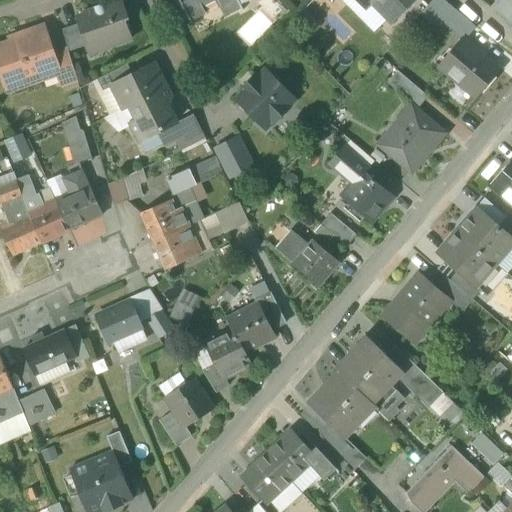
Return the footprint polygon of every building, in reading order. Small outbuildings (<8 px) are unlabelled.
[(178,0),(190,21),(219,6),(231,0),(178,0)] [(242,8),(240,6),(237,0),(231,0),(219,6),(224,17),(242,8)] [(371,2),(391,22),(412,0),(357,0),(366,8),(371,2)] [(438,25),(444,19),(453,8),(443,0),(432,0),(423,11),(438,25)] [(511,0),(496,0),(490,8),(511,25),(511,0)] [(100,41),(103,49),(131,40),(124,20),(128,19),(121,1),(104,7),(104,4),(94,8),(94,9),(86,12),(87,14),(77,18),(79,24),(87,46),(100,41)] [(475,27),(453,8),(444,19),(466,38),(475,27)] [(62,30),(67,50),(68,53),(87,46),(79,24),(62,30)] [(23,79),(25,85),(43,79),(41,76),(55,71),(57,70),(51,55),(42,29),(24,35),(26,39),(0,47),(0,65),(7,85),(23,79)] [(439,68),(475,98),(498,70),(463,40),(439,68)] [(100,41),(87,46),(89,54),(103,49),(100,41)] [(76,78),(68,53),(67,50),(51,55),(57,70),(55,71),(57,74),(60,84),(76,78)] [(97,80),(103,92),(112,87),(111,86),(132,75),(127,65),(97,80)] [(171,98),(166,88),(154,65),(132,75),(111,86),(112,87),(123,109),(123,110),(132,106),(137,116),(136,120),(130,123),(139,142),(157,134),(173,125),(175,120),(172,114),(167,113),(164,106),(169,103),(171,98)] [(235,101),(265,130),(272,123),(274,125),(290,109),(288,107),(296,99),(266,69),(255,80),(253,77),(243,87),(246,90),(235,101)] [(41,76),(43,79),(57,74),(55,71),(41,76)] [(389,83),(417,107),(426,96),(399,73),(389,83)] [(23,79),(7,85),(9,91),(25,85),(23,79)] [(382,148),(409,171),(429,147),(431,149),(444,134),(411,107),(395,126),(399,129),(382,148)] [(175,140),(180,151),(205,139),(194,116),(176,126),(173,125),(157,134),(163,146),(175,140)] [(66,138),(70,137),(70,136),(80,133),(76,118),(62,125),(66,138)] [(380,146),(382,148),(399,129),(395,126),(380,146)] [(4,140),(13,163),(32,155),(22,132),(4,140)] [(83,132),(80,133),(70,136),(70,137),(78,163),(91,159),(83,132)] [(215,148),(230,177),(252,166),(237,137),(215,148)] [(350,141),(343,150),(348,154),(355,146),(350,141)] [(348,154),(366,169),(373,161),(355,146),(348,154)] [(342,197),(371,222),(392,198),(364,174),(367,170),(366,169),(348,154),(343,150),(330,165),(353,184),(342,197)] [(215,158),(190,170),(196,184),(223,173),(215,158)] [(511,163),(491,187),(511,204),(511,163)] [(188,188),(196,184),(190,170),(166,180),(173,195),(189,188),(188,188)] [(55,201),(68,231),(102,216),(82,172),(63,181),(69,194),(55,201)] [(0,188),(17,182),(15,174),(0,179),(0,188)] [(18,183),(24,201),(44,194),(38,175),(18,183)] [(107,184),(114,206),(127,202),(121,180),(107,184)] [(0,205),(1,205),(8,222),(12,220),(14,225),(29,219),(30,218),(24,201),(22,196),(17,182),(0,188),(0,205)] [(30,218),(29,219),(41,244),(68,231),(55,201),(43,207),(45,212),(30,218)] [(140,214),(152,243),(188,227),(203,220),(195,202),(178,210),(175,212),(171,201),(140,214)] [(215,214),(224,234),(248,223),(239,204),(215,214)] [(476,207),(456,230),(495,264),(511,244),(511,237),(498,226),(476,207)] [(320,226),(346,248),(357,236),(331,214),(320,226)] [(511,222),(505,217),(498,226),(511,237),(511,222)] [(13,257),(41,244),(29,219),(14,225),(12,220),(8,222),(0,225),(0,227),(1,231),(13,257)] [(201,255),(188,227),(152,243),(165,271),(201,255)] [(496,264),(495,264),(456,230),(436,254),(457,271),(476,288),(477,287),(480,283),(481,284),(493,269),(493,268),(496,264)] [(293,266),(318,287),(331,271),(329,270),(337,261),(314,242),(310,247),(291,231),(275,250),(294,265),(293,266)] [(329,270),(331,271),(339,262),(337,261),(329,270)] [(457,271),(449,281),(472,300),(480,290),(477,287),(476,288),(457,271)] [(382,318),(412,343),(449,301),(450,299),(435,286),(420,273),(382,318)] [(462,312),(472,300),(449,281),(444,276),(435,286),(450,299),(449,301),(462,312)] [(182,288),(169,315),(186,324),(200,296),(182,288)] [(255,301),(257,305),(259,305),(272,331),(286,324),(270,293),(255,301)] [(109,343),(113,342),(142,328),(129,301),(97,316),(109,343)] [(274,335),(272,331),(259,305),(257,305),(227,321),(232,331),(244,353),(262,344),(261,342),(274,335)] [(147,320),(159,340),(174,330),(161,311),(147,320)] [(75,358),(77,363),(89,358),(76,328),(65,332),(76,358),(75,358)] [(147,340),(142,328),(113,342),(118,353),(147,340)] [(23,349),(35,376),(71,360),(75,358),(76,358),(65,332),(64,331),(45,339),(42,333),(32,338),(35,344),(23,349)] [(250,367),(244,353),(232,331),(206,344),(215,362),(224,380),(225,379),(250,367)] [(275,337),(274,335),(261,342),(262,344),(275,337)] [(376,411),(377,410),(378,409),(370,400),(386,384),(389,386),(390,385),(399,375),(403,372),(399,368),(385,355),(367,337),(335,370),(338,372),(307,404),(327,423),(343,439),(344,438),(357,425),(354,422),(371,405),(376,411)] [(385,355),(399,368),(408,360),(394,346),(385,355)] [(0,356),(0,420),(22,411),(19,403),(0,357),(0,356)] [(76,371),(71,360),(35,376),(40,387),(76,371)] [(442,393),(408,360),(399,368),(403,372),(399,375),(430,405),(442,393)] [(202,370),(217,394),(229,386),(225,379),(224,380),(215,362),(202,370)] [(166,398),(187,385),(179,374),(159,387),(166,398)] [(174,412),(185,428),(186,428),(201,418),(200,416),(212,408),(194,380),(187,385),(166,398),(165,399),(174,412)] [(396,391),(390,385),(389,386),(386,384),(370,400),(378,409),(377,410),(388,422),(390,419),(389,418),(397,410),(394,406),(402,398),(396,391)] [(40,420),(54,414),(44,392),(30,398),(40,420)] [(22,411),(28,425),(40,420),(30,398),(19,403),(22,411)] [(299,413),(318,433),(327,423),(307,404),(299,413)] [(200,416),(201,418),(213,410),(212,408),(200,416)] [(22,411),(0,420),(0,442),(30,430),(28,425),(22,411)] [(159,421),(176,447),(192,437),(186,428),(185,428),(174,412),(159,421)] [(318,433),(324,440),(354,471),(366,458),(344,438),(343,439),(327,423),(318,433)] [(292,430),(267,454),(291,481),(309,464),(317,457),(312,451),(292,430)] [(493,463),(503,452),(480,430),(470,442),(493,463)] [(114,452),(120,467),(132,462),(119,432),(106,437),(113,452),(114,452)] [(345,480),(354,471),(324,440),(316,447),(336,469),(335,470),(345,480)] [(316,447),(312,451),(317,457),(309,464),(324,480),(335,470),(336,469),(316,447)] [(456,482),(468,494),(471,490),(471,491),(484,478),(483,478),(452,447),(426,474),(445,493),(456,482)] [(79,494),(86,511),(103,511),(104,511),(108,511),(123,506),(122,504),(133,500),(120,467),(114,452),(113,452),(69,470),(71,476),(79,494)] [(265,505),(291,481),(267,454),(241,479),(265,505)] [(511,505),(511,504),(511,478),(497,464),(483,478),(484,478),(511,505)] [(407,493),(414,500),(426,511),(445,493),(426,474),(407,493)] [(79,494),(71,476),(63,479),(71,497),(79,494)] [(420,511),(426,511),(414,500),(411,503),(420,511)] [(501,501),(489,511),(511,511),(511,505),(508,509),(501,501)]
